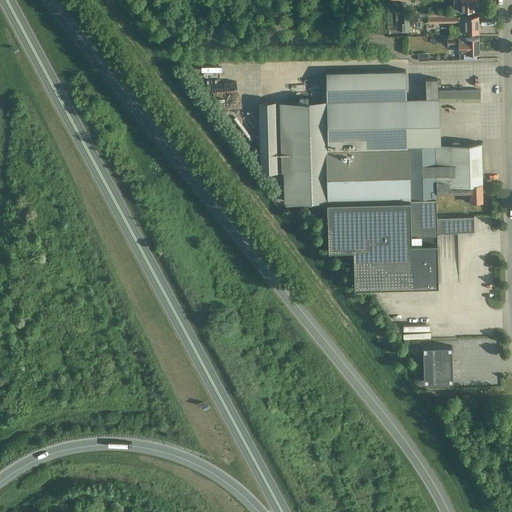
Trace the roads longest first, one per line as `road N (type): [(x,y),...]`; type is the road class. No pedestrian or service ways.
road 1 (trunk): [(443,511),(403,443),(45,0)]
road 2 (trunk): [(281,511),(6,0)]
road 3 (trunk): [(0,478),(70,445),(148,445),(196,462),(260,511)]
road 4 (tertiary): [(511,209),(505,0)]
